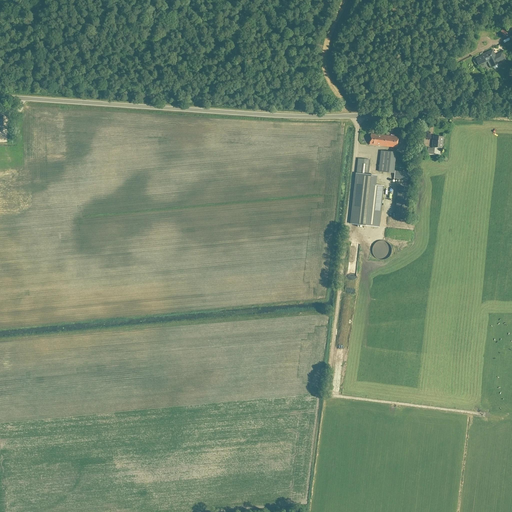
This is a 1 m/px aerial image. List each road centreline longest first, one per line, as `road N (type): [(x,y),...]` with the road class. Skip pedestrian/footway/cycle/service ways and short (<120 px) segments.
road 1 (unclassified): [(0,96),(359,116)]
road 2 (track): [(346,230),(327,394),(484,414)]
road 3 (unclassified): [(511,115),(359,116)]
road 4 (track): [(344,0),(324,55),(343,116)]
